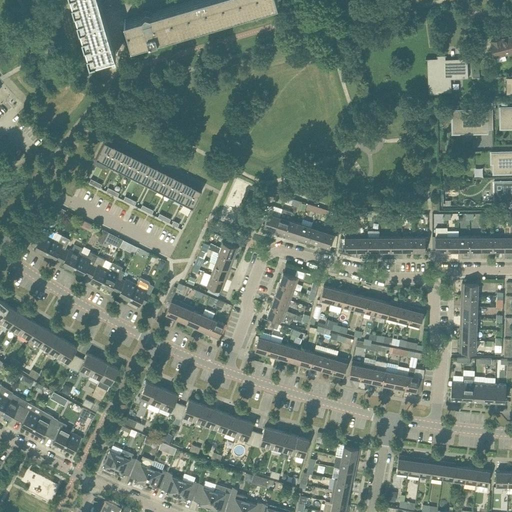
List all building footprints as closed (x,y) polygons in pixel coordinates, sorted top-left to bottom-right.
[(73,0),(91,58),(115,51),(100,0),(73,0)] [(277,0),(185,0),(124,18),(132,43),(277,0)] [(411,31),(391,34),(392,41),(412,38),(411,31)] [(490,41),(495,58),(511,53),(511,35),(500,38),(490,41)] [(467,77),(466,73),(468,73),(467,57),(444,58),(444,54),(437,54),(437,57),(428,57),(429,71),(437,70),(438,82),(429,82),(430,92),(449,91),(451,91),(451,78),(468,77),(467,77)] [(476,131),(481,131),(487,131),(487,114),(492,114),(492,101),(486,101),(486,109),(452,110),(452,125),(461,125),(461,133),(476,132),(476,131)] [(511,106),(500,107),(500,120),(509,120),(509,128),(511,127),(511,106)] [(104,140),(96,157),(105,162),(114,145),(104,140)] [(114,145),(105,162),(114,167),(123,149),(114,145)] [(123,149),(114,167),(123,171),(132,153),(123,149)] [(511,151),(499,152),(499,163),(493,163),(494,173),(511,172),(511,151)] [(132,153),(123,171),(131,175),(140,158),(132,153)] [(140,158),(131,175),(140,180),(149,162),(140,158)] [(149,162),(140,180),(149,184),(158,167),(149,162)] [(158,167),(149,184),(157,189),(166,171),(158,167)] [(166,171),(157,189),(166,193),(175,175),(166,171)] [(175,175),(166,193),(175,197),(184,180),(175,175)] [(236,177),(230,191),(248,197),(253,184),(236,177)] [(184,180),(175,197),(183,202),(192,184),(184,180)] [(511,201),(511,180),(502,181),(502,189),(494,189),(494,202),(511,201)] [(192,184),(183,202),(193,207),(202,189),(192,184)] [(265,204),(261,217),(266,219),(263,228),(274,231),(275,229),(282,207),(271,204),(271,206),(265,204)] [(290,219),(293,211),(282,207),(275,229),(274,231),(285,235),(286,232),(290,219)] [(79,225),(92,229),(93,223),(81,219),(79,225)] [(297,236),(301,223),(290,219),(286,232),(285,235),(296,238),(297,236)] [(297,236),(296,238),(307,242),(308,240),(312,226),(301,223),(297,236)] [(319,243),(320,241),(324,227),(313,224),(312,226),(308,240),(319,243)] [(36,233),(32,242),(36,243),(34,247),(45,253),(47,249),(53,237),(55,232),(45,226),(40,235),(36,233)] [(330,246),(335,231),(324,227),(320,241),(319,243),(330,246)] [(447,227),(435,228),(435,252),(447,252),(447,249),(447,236),(447,227)] [(102,229),(97,239),(99,242),(103,244),(105,239),(109,232),(102,229)] [(109,232),(105,239),(119,246),(123,239),(118,236),(109,232)] [(504,233),(492,233),(492,235),(493,249),(504,249),(504,247),(504,233)] [(59,240),(53,237),(47,249),(45,253),(55,258),(57,254),(61,256),(65,248),(70,238),(62,234),(59,240)] [(356,234),(344,234),(344,250),(356,250),(356,234)] [(368,234),(367,234),(356,234),(356,250),(367,250),(367,236),(368,236),(368,234)] [(493,249),(492,235),(481,236),(482,249),(482,252),(493,252),(493,249)] [(379,236),(368,236),(367,236),(367,250),(367,252),(379,252),(379,236)] [(390,252),(390,236),(379,236),(379,252),(390,252)] [(402,252),(402,236),(390,236),(390,252),(402,252)] [(414,252),(414,236),(402,236),(402,252),(414,252)] [(425,252),(425,236),(414,236),(414,252),(425,252)] [(458,249),(458,236),(447,236),(447,249),(447,252),(458,252),(458,249)] [(470,249),(470,236),(458,236),(458,249),(458,252),(470,252),(470,249)] [(482,249),(481,236),(470,236),(470,249),(470,252),(482,252),(482,249)] [(120,246),(129,250),(132,244),(131,243),(123,239),(120,246)] [(238,247),(233,244),(223,241),(219,252),(234,257),(238,247)] [(65,248),(61,256),(65,258),(62,263),(73,268),(75,264),(80,253),(70,248),(69,250),(65,248)] [(89,250),(86,256),(80,253),(75,264),(73,268),(83,273),(85,269),(89,271),(97,255),(89,250)] [(219,252),(213,250),(210,261),(215,263),(230,268),(234,257),(219,252)] [(108,268),(102,265),(105,259),(97,255),(89,271),(93,273),(90,278),(101,283),(108,268)] [(108,268),(101,283),(112,289),(114,284),(117,286),(121,278),(125,271),(121,269),(123,266),(112,261),(111,262),(108,268)] [(226,279),(230,268),(215,263),(211,273),(226,279)] [(204,271),(200,282),(207,284),(209,285),(207,291),(218,295),(220,289),(222,290),(226,279),(211,273),(204,271)] [(283,284),(294,288),(298,277),(283,272),(279,283),(283,284)] [(149,280),(140,276),(136,283),(130,296),(129,298),(140,304),(142,299),(146,301),(153,285),(150,283),(149,280)] [(189,276),(187,282),(193,284),(196,278),(189,276)] [(121,278),(117,286),(121,288),(118,293),(129,298),(130,296),(136,283),(126,278),(125,280),(121,278)] [(478,294),(478,292),(478,282),(462,282),(461,293),(478,294)] [(290,299),(294,288),(283,284),(279,283),(275,293),(279,295),(290,299)] [(330,303),(334,287),(323,284),(321,294),(319,300),(330,303)] [(341,306),(345,290),(334,287),(330,303),(341,306)] [(352,309),(357,293),(345,290),(341,306),(352,309)] [(286,310),(290,299),(279,295),(275,293),(271,304),(274,306),(286,310)] [(363,312),(368,296),(357,293),(352,309),(363,312)] [(477,306),(478,294),(461,293),(461,305),(477,306)] [(374,315),(379,299),(368,296),(363,312),(374,315)] [(0,314),(2,316),(9,305),(0,297),(0,314)] [(182,302),(181,301),(172,297),(165,312),(176,317),(182,302)] [(385,318),(390,302),(379,299),(374,315),(385,318)] [(402,303),(390,300),(390,302),(385,318),(386,318),(387,316),(397,319),(402,303)] [(186,321),(193,306),(182,302),(176,317),(186,321)] [(409,322),(413,306),(402,303),(397,319),(409,322)] [(293,312),(286,310),(274,306),(271,304),(267,315),(289,324),(292,317),(295,319),(295,318),(301,320),(302,316),(293,312)] [(0,319),(10,326),(19,311),(9,305),(2,316),(0,318),(0,319)] [(477,317),(477,306),(461,305),(460,316),(477,317)] [(193,309),(194,307),(193,306),(186,321),(185,324),(196,328),(203,313),(193,309)] [(420,325),(424,309),(413,306),(409,322),(420,325)] [(203,313),(196,328),(207,333),(213,318),(212,318),(215,312),(205,308),(203,313)] [(20,332),(29,317),(19,311),(10,326),(20,332)] [(476,329),(477,317),(460,316),(460,328),(476,329)] [(29,338),(38,323),(29,317),(20,332),(29,338)] [(262,317),(260,322),(270,326),(272,320),(262,317)] [(218,338),(224,323),(213,318),(207,333),(218,338)] [(336,324),(333,323),(325,321),(325,322),(324,326),(330,328),(335,330),(336,324)] [(39,344),(48,329),(38,323),(29,338),(39,344)] [(346,331),(347,327),(336,324),(335,330),(346,333),(346,331)] [(328,334),(330,328),(324,326),(322,326),(320,332),(328,334)] [(476,340),(476,329),(460,328),(459,340),(476,340)] [(49,350),(58,335),(48,329),(39,344),(49,350)] [(59,356),(68,341),(58,335),(49,350),(59,356)] [(383,342),(391,343),(392,337),(381,335),(379,341),(383,341),(383,342)] [(270,339),(268,338),(259,336),(254,351),(265,354),(270,339)] [(276,358),(281,342),(270,339),(265,354),(276,358)] [(476,340),(459,340),(459,351),(469,351),(475,352),(476,340)] [(73,353),(77,346),(68,341),(59,356),(68,361),(66,365),(72,368),(79,356),(73,353)] [(287,361),(292,345),(281,342),(276,358),(287,361)] [(316,343),(314,349),(315,350),(310,365),(321,368),(326,353),(327,347),(316,343)] [(298,364),(303,349),(292,345),(287,361),(298,364)] [(314,349),(313,352),(303,349),(298,364),(310,367),(310,365),(315,350),(314,349)] [(424,359),(425,353),(412,351),(411,356),(417,358),(424,359)] [(87,352),(87,353),(84,358),(79,356),(72,368),(78,371),(80,368),(90,373),(97,357),(87,352)] [(332,372),(337,356),(326,353),(321,368),(332,372)] [(343,375),(348,359),(337,356),(332,372),(343,375)] [(417,358),(411,356),(408,374),(405,387),(404,390),(416,392),(419,376),(413,375),(417,358)] [(100,378),(108,362),(97,357),(90,373),(100,378)] [(511,360),(507,360),(507,359),(500,358),(500,363),(507,363),(506,376),(511,376),(511,360)] [(363,362),(352,360),(348,376),(360,378),(360,375),(363,362)] [(374,365),(371,381),(370,383),(382,385),(382,382),(383,376),(385,369),(386,362),(375,360),(374,365)] [(111,383),(119,367),(108,362),(100,378),(111,383)] [(360,378),(371,381),(374,365),(363,362),(360,375),(360,378)] [(382,382),(382,385),(393,388),(393,386),(394,385),(396,372),(385,369),(383,376),(382,382)] [(405,387),(408,374),(396,372),(394,385),(393,386),(393,388),(404,390),(405,387)] [(474,375),(463,374),(462,381),(461,397),(472,398),(473,382),(474,375)] [(485,376),(485,382),(484,382),(483,399),(494,399),(495,383),(495,377),(485,376)] [(157,385),(146,380),(139,396),(150,401),(157,385)] [(462,381),(461,381),(451,380),(450,397),(461,397),(462,381)] [(483,399),(484,382),(473,382),(472,398),(483,399)] [(0,383),(0,411),(1,412),(3,407),(9,397),(12,392),(12,391),(0,383)] [(506,384),(495,383),(494,399),(505,400),(506,384)] [(160,405),(167,389),(157,385),(150,401),(160,405)] [(175,401),(178,394),(167,389),(160,405),(171,410),(169,413),(175,416),(180,403),(175,401)] [(54,402),(59,393),(54,391),(49,400),(54,402)] [(12,392),(9,397),(3,407),(1,412),(11,418),(13,414),(18,417),(19,416),(24,406),(27,401),(18,396),(12,392)] [(189,398),(188,400),(186,405),(180,403),(175,416),(181,418),(183,415),(193,419),(200,402),(189,398)] [(18,417),(23,420),(21,424),(32,429),(34,425),(40,415),(39,414),(42,410),(42,409),(27,401),(24,406),(19,416),(18,417)] [(204,423),(210,406),(200,402),(193,419),(204,423)] [(215,427),(221,410),(210,406),(204,423),(215,427)] [(42,410),(39,414),(40,415),(34,425),(32,429),(42,435),(44,431),(49,434),(50,433),(55,423),(57,419),(52,416),(42,410)] [(96,413),(90,410),(88,416),(93,418),(96,413)] [(226,431),(232,414),(221,410),(215,427),(226,431)] [(237,435),(243,418),(232,414),(226,431),(237,435)] [(138,428),(140,423),(127,417),(125,422),(138,428)] [(251,429),(254,422),(243,418),(237,435),(247,438),(246,442),(252,444),(257,431),(251,429)] [(66,424),(57,419),(55,423),(50,433),(49,434),(55,436),(53,440),(63,446),(65,442),(71,431),(65,428),(66,424)] [(265,426),(264,428),(262,433),(257,431),(252,444),(259,446),(260,443),(271,446),(276,429),(265,426)] [(282,449),(287,432),(276,429),(271,446),(282,449)] [(74,451),(81,436),(71,431),(65,442),(63,446),(74,451)] [(293,452),(298,435),(287,432),(282,449),(293,452)] [(298,435),(293,452),(291,459),(302,462),(309,438),(298,435)] [(358,459),(360,448),(344,444),(342,456),(358,459)] [(120,454),(119,453),(110,449),(103,465),(113,470),(120,454)] [(132,456),(130,458),(120,454),(113,470),(123,474),(124,472),(130,475),(137,458),(132,456)] [(410,456),(399,454),(396,470),(408,472),(410,456)] [(142,455),(140,459),(137,458),(130,475),(135,477),(134,479),(144,483),(151,467),(154,460),(142,455)] [(355,470),(358,459),(342,456),(339,467),(355,470)] [(419,474),(421,458),(410,456),(408,472),(419,474)] [(431,475),(433,459),(421,458),(419,474),(431,475)] [(442,477),(444,461),(433,459),(431,475),(442,477)] [(455,465),(456,463),(444,461),(442,477),(453,479),(455,465)] [(465,483),(467,467),(455,465),(453,479),(453,481),(465,483)] [(163,468),(161,471),(151,467),(144,483),(155,487),(156,485),(161,487),(168,470),(163,468)] [(353,482),(355,470),(339,467),(337,478),(347,481),(351,481),(353,482)] [(476,484),(478,468),(467,467),(465,483),(476,484)] [(487,486),(490,470),(478,468),(476,484),(487,486)] [(172,475),(173,472),(168,470),(161,487),(167,489),(166,491),(176,495),(182,479),(172,475)] [(507,487),(507,471),(496,470),(496,480),(496,487),(507,487)] [(351,481),(347,481),(337,478),(335,478),(333,489),(345,492),(349,492),(351,481)] [(194,480),(193,483),(182,479),(176,495),(187,499),(187,497),(193,499),(199,482),(194,480)] [(203,486),(204,483),(199,482),(193,499),(198,501),(198,503),(208,506),(214,490),(203,486)] [(216,482),(214,490),(208,506),(219,510),(219,508),(225,510),(231,492),(232,488),(216,482)] [(232,486),(232,488),(231,492),(225,510),(231,511),(230,511),(242,511),(246,500),(247,495),(236,492),(237,488),(232,486)] [(349,492),(345,492),(333,489),(330,501),(333,501),(333,500),(345,503),(346,503),(349,492)] [(389,490),(387,500),(395,501),(397,491),(389,490)] [(257,500),(256,503),(246,500),(242,511),(259,511),(262,502),(257,500)] [(346,503),(345,503),(333,500),(333,501),(331,511),(332,511),(347,511),(349,503),(346,503)] [(279,506),(268,503),(262,502),(259,511),(277,511),(278,509),(279,506)]
